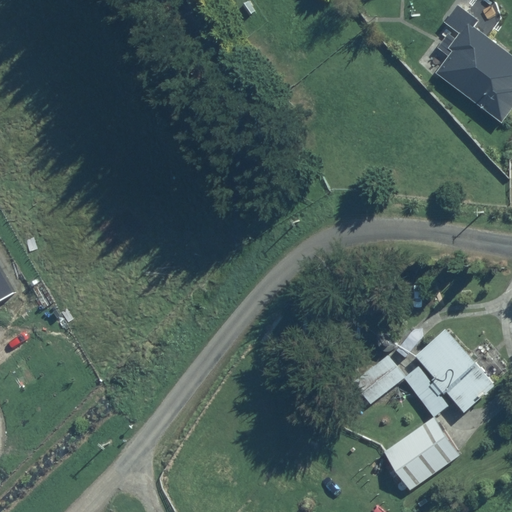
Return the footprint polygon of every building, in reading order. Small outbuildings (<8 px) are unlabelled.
[(217,22),(207,0),(184,0),(189,10),(179,14),(188,35),(217,22)] [(511,52),(474,25),(479,19),(456,2),(442,20),(451,27),(425,62),(503,121),(511,109),(511,52)] [(471,356),(445,327),(414,354),(434,375),(430,378),(443,392),(446,390),(465,410),(510,368),(486,342),(471,356)] [(404,379),(387,358),(347,390),(364,411),(404,379)] [(458,449),(432,416),(383,454),(410,487),(458,449)]
